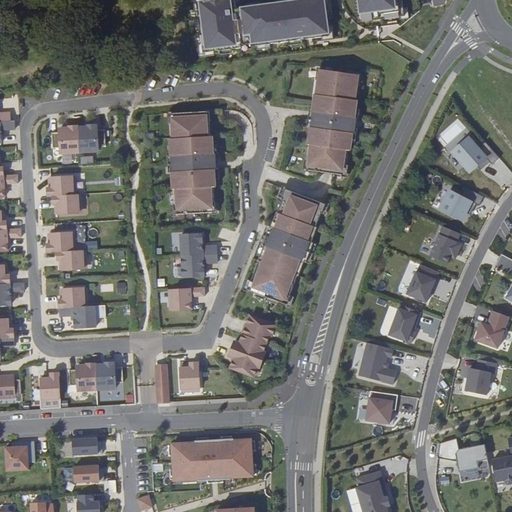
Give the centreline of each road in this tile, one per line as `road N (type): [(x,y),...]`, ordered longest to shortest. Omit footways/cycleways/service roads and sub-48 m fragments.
road 1 (residential): [(141,344),(42,345),(24,131),(31,115),(47,107),(221,88),(242,93),(261,115),(263,141),(249,225),(208,334),(192,342)]
road 2 (secondary): [(489,13),(448,50),(382,175),(336,284),(303,416)]
road 3 (residential): [(303,416),(144,422)]
road 4 (residential): [(126,422),(0,429)]
